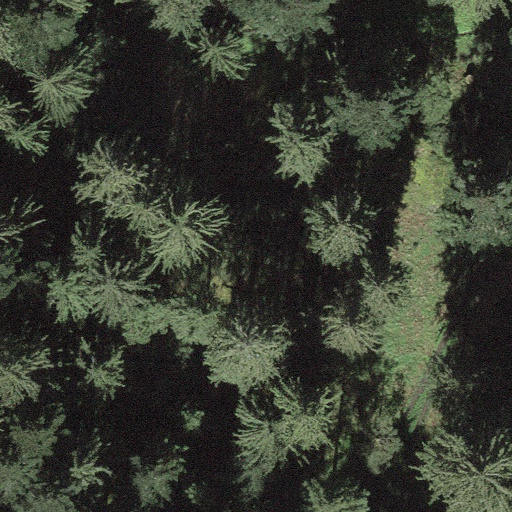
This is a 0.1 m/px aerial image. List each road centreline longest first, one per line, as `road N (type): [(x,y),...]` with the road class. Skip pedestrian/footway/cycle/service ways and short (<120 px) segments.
road 1 (track): [(356,511),(511,229)]
road 2 (track): [(0,447),(137,511)]
